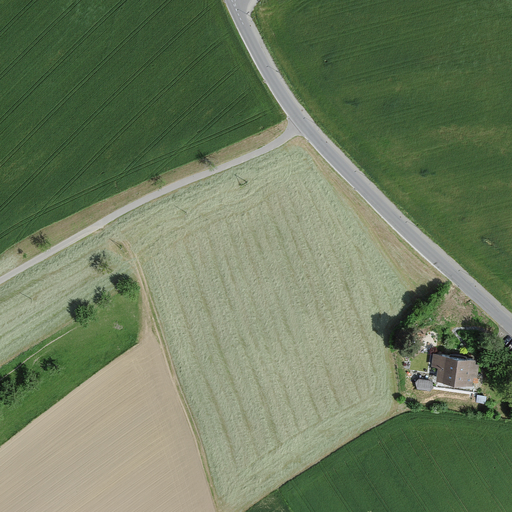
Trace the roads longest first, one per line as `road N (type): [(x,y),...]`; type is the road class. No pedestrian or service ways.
road 1 (residential): [(302,128),(115,216),(0,282)]
road 2 (unclassified): [(302,128),(511,325)]
road 3 (unclassified): [(232,0),(302,128)]
